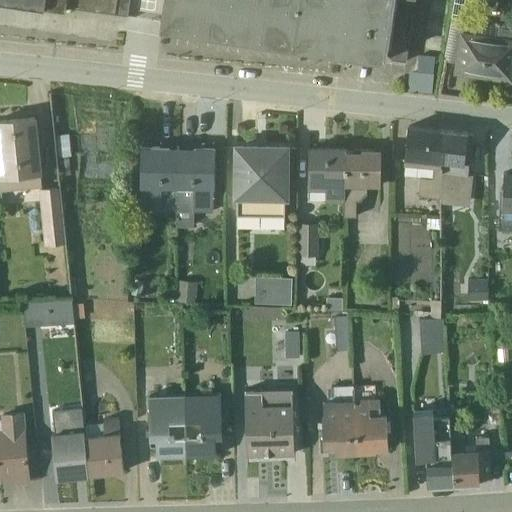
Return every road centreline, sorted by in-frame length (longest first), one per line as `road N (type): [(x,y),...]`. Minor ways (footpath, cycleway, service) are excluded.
road 1 (residential): [(511,115),(0,60)]
road 2 (residential): [(511,498),(192,511)]
